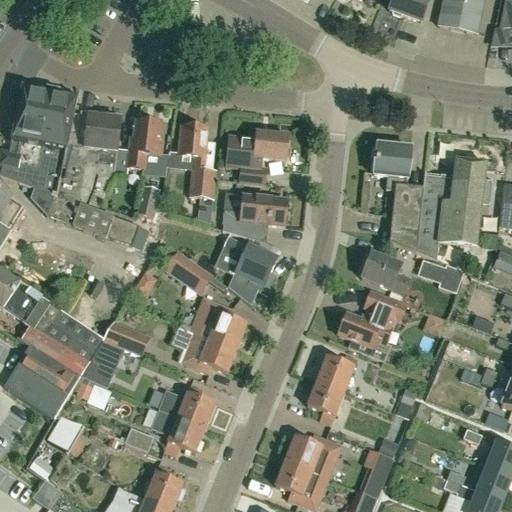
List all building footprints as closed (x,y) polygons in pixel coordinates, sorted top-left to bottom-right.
[(393,0),(388,15),(400,20),(420,27),(430,0),(393,0)] [(476,39),(484,0),(443,0),(437,31),(476,39)] [(511,0),(505,0),(498,33),(511,33),(511,0)] [(56,200),(72,117),(76,101),(21,90),(12,139),(9,152),(0,149),(0,167),(1,168),(0,170),(0,178),(33,191),(56,200)] [(112,180),(115,153),(118,123),(72,117),(56,200),(96,214),(99,208),(112,180)] [(115,153),(112,180),(114,178),(127,179),(128,171),(142,172),(142,177),(165,178),(167,168),(169,156),(160,155),(161,145),(158,145),(160,128),(134,125),(132,143),(130,143),(128,154),(115,153)] [(217,175),(212,174),(214,147),(205,146),(206,132),(180,130),(178,154),(169,153),(169,156),(167,168),(191,171),(189,201),(214,203),(216,184),(217,175)] [(224,171),(239,173),(238,186),(263,188),(265,173),(259,173),(260,162),(284,165),(287,140),(255,137),(254,144),(227,142),(224,171)] [(414,256),(421,191),(405,189),(409,152),(375,148),(372,178),(387,180),(385,194),(393,195),(387,246),(414,256)] [(423,177),(421,191),(414,256),(436,265),(438,247),(475,251),(481,206),(489,207),(491,188),(483,187),(485,168),(454,164),(453,180),(423,177)] [(141,190),(136,219),(153,223),(155,214),(158,215),(161,197),(159,197),(159,194),(141,190)] [(56,200),(33,191),(29,202),(46,220),(71,229),(71,230),(104,242),(105,240),(131,250),(138,230),(96,214),(56,200)] [(24,214),(9,204),(10,203),(0,196),(0,251),(18,223),(24,214)] [(230,235),(244,240),(246,227),(267,229),(283,231),(285,204),(241,200),(240,212),(236,215),(223,214),(221,233),(230,235)] [(214,203),(198,202),(196,225),(211,229),(214,203)] [(497,231),(511,232),(511,217),(498,216),(497,231)] [(147,224),(145,232),(148,233),(147,235),(153,237),(157,226),(147,224)] [(246,227),(244,240),(265,246),(267,229),(246,227)] [(145,232),(138,230),(131,250),(141,254),(147,235),(148,233),(145,232)] [(251,308),(257,293),(265,297),(274,278),(269,276),(273,268),(261,262),(264,257),(227,240),(214,268),(233,276),(227,290),(241,301),(251,308)] [(163,275),(200,300),(210,285),(213,280),(177,255),(163,275)] [(397,278),(400,268),(370,256),(360,282),(402,299),(408,283),(397,278)] [(494,271),(511,279),(511,262),(500,257),(494,271)] [(445,269),(439,287),(437,292),(455,298),(463,276),(445,269)] [(0,310),(28,329),(32,332),(49,305),(0,273),(0,310)] [(157,281),(145,274),(135,291),(147,298),(157,281)] [(224,295),(227,290),(213,280),(210,285),(224,295)] [(337,340),(350,345),(352,345),(349,353),(383,366),(389,351),(385,349),(395,324),(399,326),(405,310),(375,298),(370,297),(364,312),(369,314),(372,315),(369,324),(366,322),(364,326),(358,323),(346,318),(343,324),(340,324),(337,331),(339,334),(337,340)] [(511,300),(504,297),(500,308),(511,313),(511,300)] [(19,344),(28,350),(31,346),(55,362),(80,378),(102,343),(104,340),(67,316),(49,305),(32,332),(28,329),(19,344)] [(192,337),(235,354),(245,329),(229,323),(231,318),(200,306),(188,336),(192,337)] [(490,336),(494,325),(476,318),(472,329),(490,336)] [(112,325),(104,340),(102,343),(123,352),(141,359),(149,339),(112,325)] [(192,337),(188,336),(176,331),(171,346),(182,351),(176,367),(184,370),(190,356),(185,354),(192,337)] [(184,370),(195,374),(207,378),(209,371),(226,377),(235,354),(192,337),(185,354),(190,356),(184,370)] [(497,341),(494,349),(506,354),(509,346),(497,341)] [(102,343),(80,378),(105,391),(123,352),(102,343)] [(4,390),(53,423),(56,418),(70,396),(80,378),(55,362),(31,346),(28,350),(25,356),(4,390)] [(316,386),(343,396),(356,364),(344,359),(341,368),(325,362),(316,386)] [(485,372),(482,380),(494,384),(497,377),(485,372)] [(103,412),(110,393),(105,391),(80,378),(70,396),(86,402),(85,405),(103,412)] [(482,380),(479,387),(491,392),(494,384),(482,380)] [(330,429),(343,396),(316,386),(306,410),(322,416),(319,424),(330,429)] [(158,413),(177,421),(204,432),(214,408),(197,402),(200,393),(190,389),(186,399),(167,391),(158,413)] [(511,391),(508,390),(501,409),(511,414),(511,391)] [(194,457),(204,432),(177,421),(158,413),(150,432),(169,440),(163,454),(175,459),(178,451),(194,457)] [(43,442),(66,455),(82,427),(56,418),(53,423),(43,442)] [(153,442),(130,433),(124,446),(147,456),(153,442)] [(462,443),(477,449),(481,439),(466,433),(462,443)] [(284,465),(328,483),(341,450),(313,439),(309,447),(294,441),(284,465)] [(486,470),(511,480),(511,479),(511,451),(495,445),(486,470)] [(366,471),(356,495),(376,503),(385,479),(392,463),(377,457),(367,453),(361,469),(366,471)] [(55,471),(37,459),(29,470),(48,483),(55,471)] [(305,511),(315,511),(328,483),(284,465),(274,490),(290,496),(287,504),(305,511)] [(144,502),(168,511),(172,511),(181,489),(166,482),(169,473),(157,469),(144,502)] [(502,505),(511,480),(486,470),(476,495),(502,505)] [(447,484),(461,489),(465,480),(450,474),(447,484)] [(32,501),(34,503),(47,511),(49,511),(61,496),(43,484),(32,501)] [(499,511),(502,505),(476,495),(461,489),(447,484),(443,493),(456,498),(455,501),(471,507),(468,511),(499,511)] [(111,505),(105,511),(168,511),(144,502),(129,496),(117,490),(111,505)] [(372,511),(376,503),(356,495),(349,511),(372,511)]
